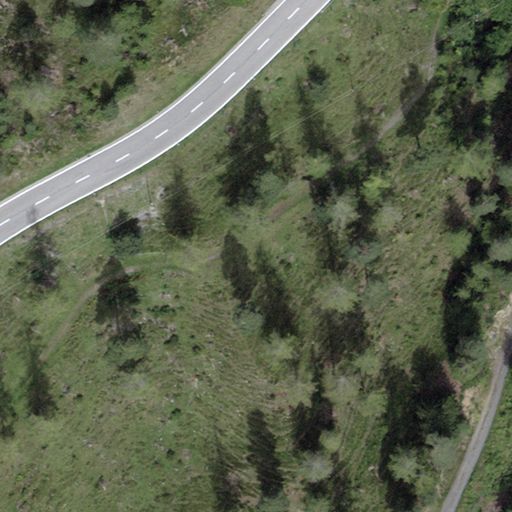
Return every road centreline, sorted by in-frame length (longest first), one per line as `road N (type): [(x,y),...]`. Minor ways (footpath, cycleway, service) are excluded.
road 1 (secondary): [(0,226),(170,129),(305,0)]
road 2 (track): [(461,511),(511,372)]
